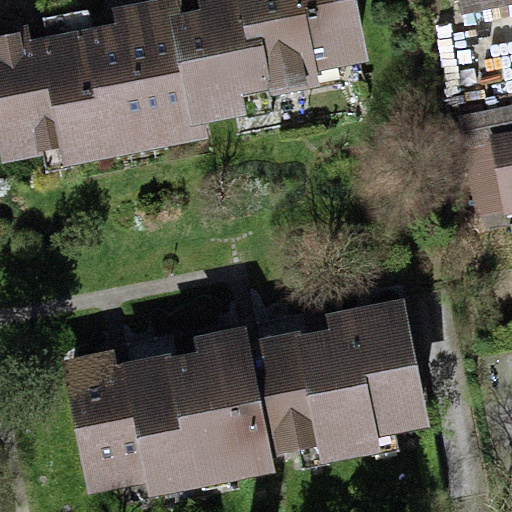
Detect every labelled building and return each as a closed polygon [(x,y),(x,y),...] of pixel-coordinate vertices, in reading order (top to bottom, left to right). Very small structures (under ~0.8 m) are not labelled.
[(333,0),(209,0),(210,0),(195,3),(181,6),(39,31),(0,38),(0,134),(5,161),(202,126),(247,117),(242,90),(306,78),(303,61),(343,54),(333,0)] [(511,0),(451,0),(456,25),(511,13),(511,0)] [(498,140),(511,137),(511,107),(460,115),(464,144),(498,140)] [(511,137),(498,140),(510,207),(511,206),(511,137)] [(401,307),(70,371),(91,483),(177,467),(353,433),(423,419),(401,307)]
